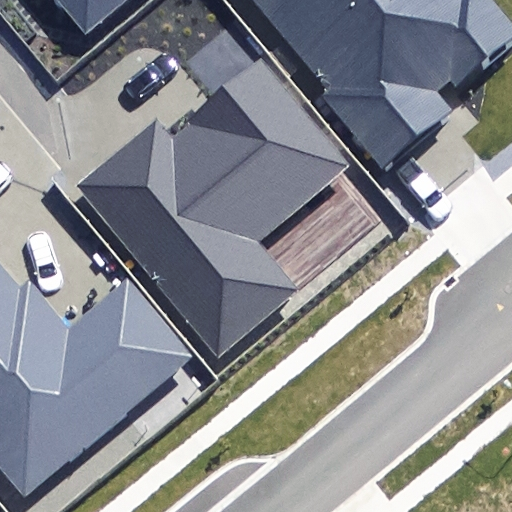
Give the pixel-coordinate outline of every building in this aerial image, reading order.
[(56,0),(84,33),(124,0),(56,0)] [(450,81),(455,86),(511,39),(511,23),(492,0),(253,0),(328,91),(323,96),(381,167),(452,110),(437,92),(450,81)] [(75,186),(216,357),(297,291),(258,243),(350,167),(261,59),(188,118),(191,123),(173,138),(158,119),(75,186)] [(0,215),(73,177),(46,125),(0,148),(0,215)] [(0,262),(0,467),(25,497),(194,356),(128,277),(69,327),(30,280),(21,287),(0,262)]
